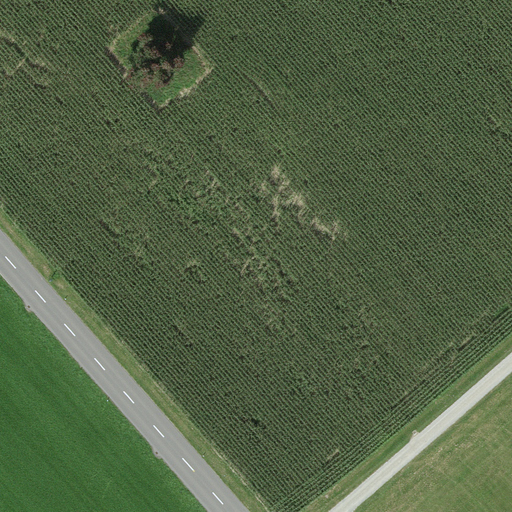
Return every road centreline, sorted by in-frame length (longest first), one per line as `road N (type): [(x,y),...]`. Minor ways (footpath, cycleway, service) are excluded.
road 1 (tertiary): [(0,246),(230,511)]
road 2 (track): [(511,366),(345,511)]
